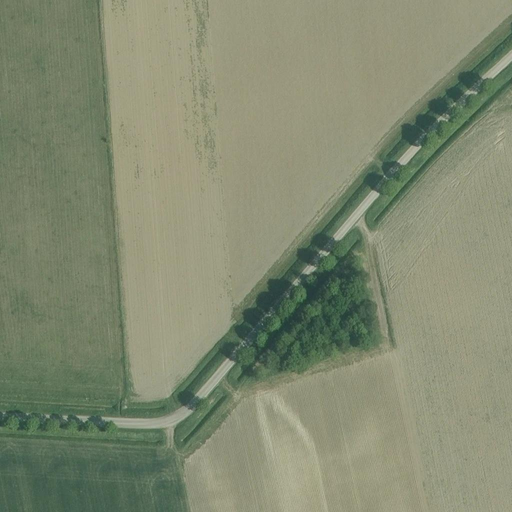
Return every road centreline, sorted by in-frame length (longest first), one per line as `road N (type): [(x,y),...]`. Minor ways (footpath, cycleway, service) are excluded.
road 1 (unclassified): [(511,55),(412,150),(182,414),(148,424),(0,416)]
road 2 (track): [(93,0),(122,423)]
